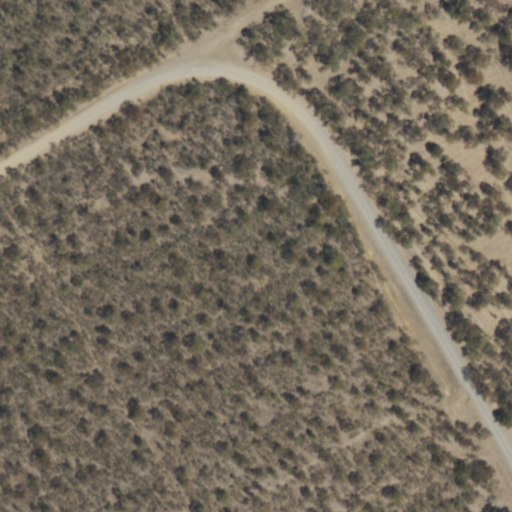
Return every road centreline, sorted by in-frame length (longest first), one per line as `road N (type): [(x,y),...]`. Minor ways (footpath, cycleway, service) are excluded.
road 1 (tertiary): [(511,465),(336,157),(305,115),(265,87),(211,69),(155,76),(0,168)]
road 2 (track): [(155,76),(278,0)]
